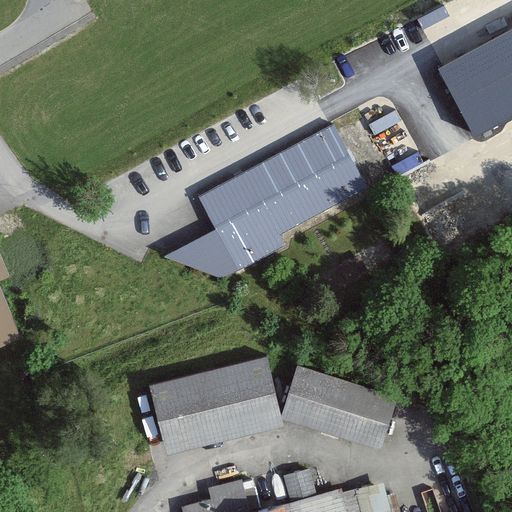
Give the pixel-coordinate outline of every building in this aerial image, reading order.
[(511,27),(438,69),(476,137),(511,116),(511,27)] [(369,185),(336,123),(201,195),(218,227),(168,254),(222,277),(285,243),(279,233),(369,185)] [(0,344),(19,337),(0,289),(0,280),(10,277),(0,251),(0,344)] [(273,357),(157,385),(171,451),(288,424),(273,357)] [(404,400),(306,366),(289,414),(387,448),(404,400)] [(181,506),(182,511),(369,511),(362,481),(323,490),(315,460),(210,484),(213,499),(181,506)]
